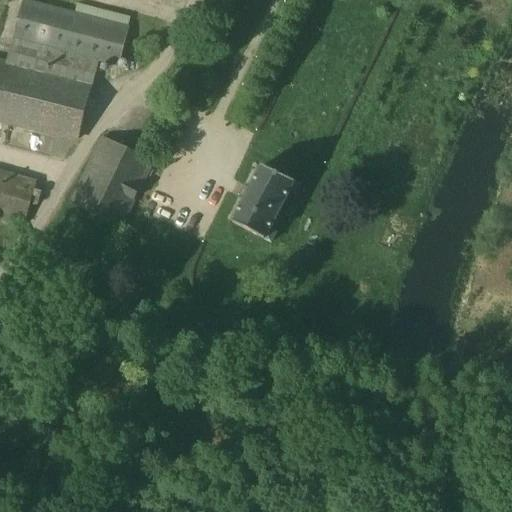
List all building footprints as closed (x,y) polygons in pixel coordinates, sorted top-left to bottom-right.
[(129,28),(25,1),(15,39),(119,66),(129,28)] [(93,87),(0,63),(0,120),(80,140),(93,87)] [(154,162),(104,137),(72,203),(123,228),(154,162)] [(302,186),(264,167),(234,225),(272,243),(275,237),(268,233),(287,195),(295,199),(302,186)] [(38,183),(0,171),(0,217),(26,225),(38,183)]
